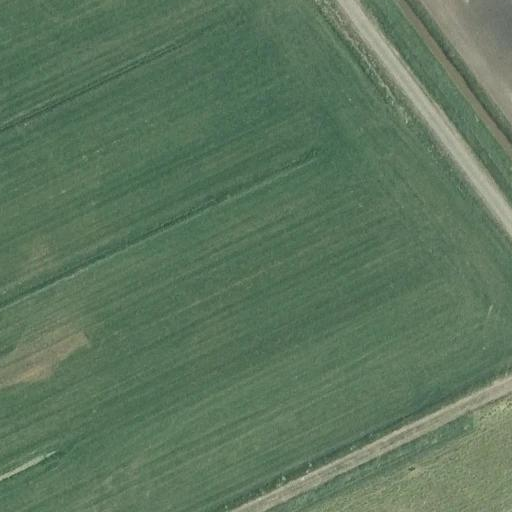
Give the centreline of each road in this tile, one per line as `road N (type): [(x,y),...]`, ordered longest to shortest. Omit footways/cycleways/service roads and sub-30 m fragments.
road 1 (track): [(244,511),(511,382)]
road 2 (unclassified): [(511,227),(342,0)]
